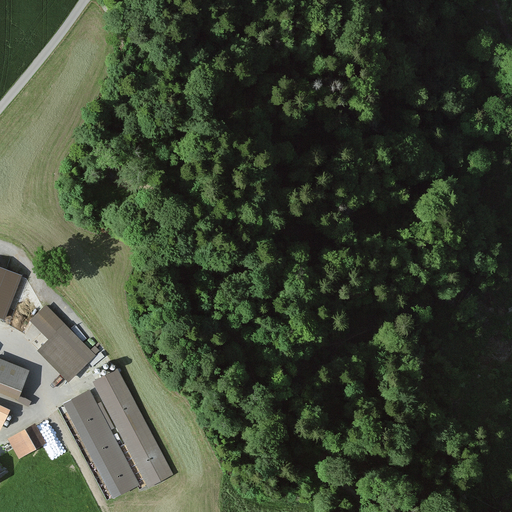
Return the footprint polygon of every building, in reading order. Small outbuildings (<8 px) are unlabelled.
[(0,319),(3,320),(20,275),(0,267),(0,319)] [(40,309),(28,321),(46,339),(35,351),(66,382),(90,359),(40,309)] [(29,371),(0,358),(0,392),(18,399),(28,407),(31,402),(19,395),(29,371)] [(117,369),(92,381),(149,488),(173,475),(117,369)] [(89,390),(63,404),(113,499),(139,485),(89,390)] [(0,427),(8,411),(0,406),(0,427)] [(43,442),(32,424),(6,439),(17,457),(43,442)]
